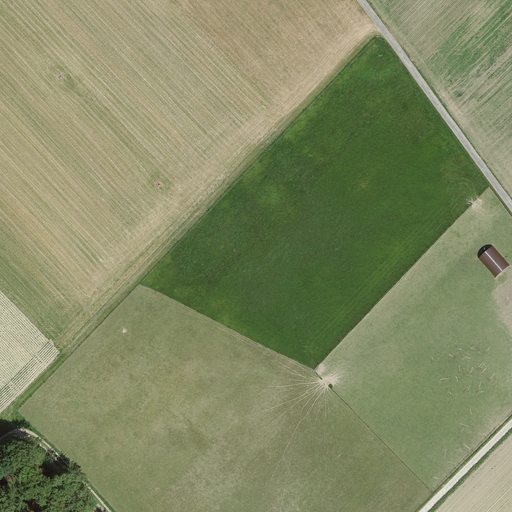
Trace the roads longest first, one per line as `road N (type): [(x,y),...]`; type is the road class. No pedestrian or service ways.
road 1 (track): [(511,206),(360,0)]
road 2 (track): [(511,421),(422,511)]
